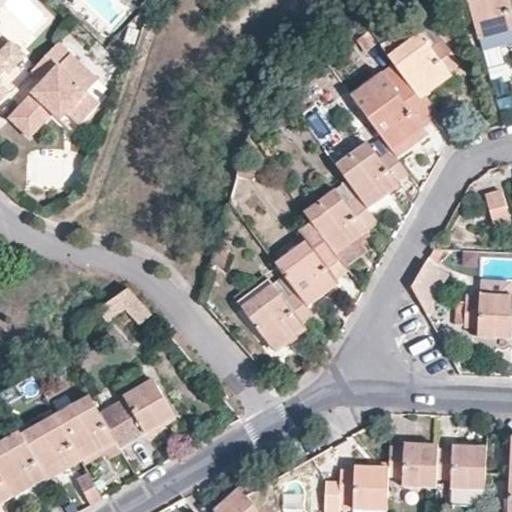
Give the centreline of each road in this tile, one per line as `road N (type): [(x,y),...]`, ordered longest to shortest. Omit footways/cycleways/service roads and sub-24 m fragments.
road 1 (residential): [(0,216),(29,238),(151,275),(271,423)]
road 2 (residential): [(511,144),(473,154),(342,384)]
road 3 (residential): [(120,511),(271,423)]
road 4 (residential): [(342,384),(511,393)]
